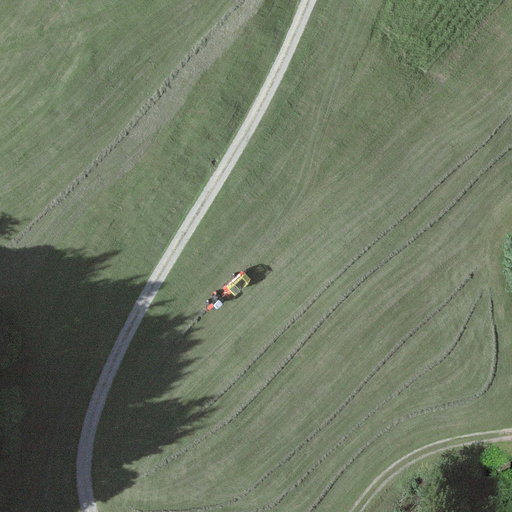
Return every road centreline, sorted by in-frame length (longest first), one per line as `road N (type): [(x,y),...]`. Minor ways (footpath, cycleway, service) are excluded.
road 1 (unclassified): [(323,0),(148,326),(90,457),(96,511)]
road 2 (track): [(347,511),(392,468),(511,432)]
